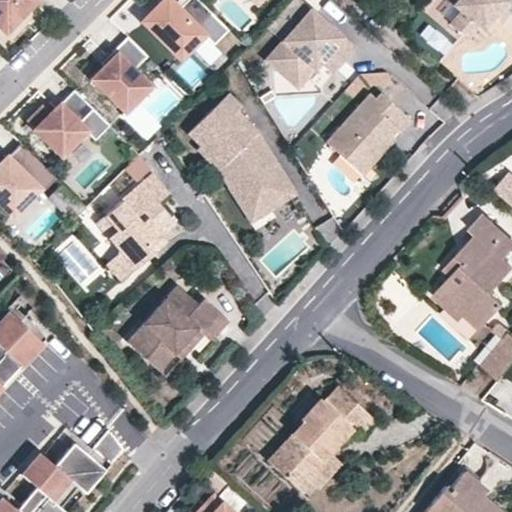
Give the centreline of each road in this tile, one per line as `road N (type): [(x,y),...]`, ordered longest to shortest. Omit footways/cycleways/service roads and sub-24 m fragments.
road 1 (residential): [(314,307),(468,140),(511,110)]
road 2 (residential): [(130,511),(314,307)]
road 3 (residential): [(511,438),(314,307)]
road 4 (residential): [(0,103),(102,0)]
